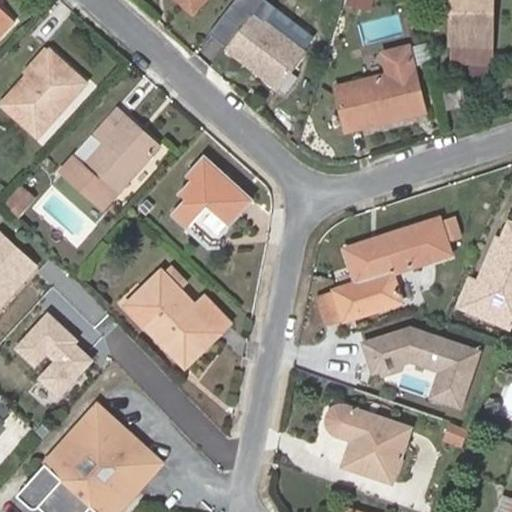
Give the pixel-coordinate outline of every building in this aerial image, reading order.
[(0,0),(0,32),(13,19),(0,6),(0,0)] [(179,0),(192,11),(202,0),(179,0)] [(350,0),(349,5),(368,9),(370,0),(350,0)] [(490,62),(492,0),(452,0),(452,62),(470,62),(470,72),(488,72),(488,62),(490,62)] [(254,13),(223,52),(236,62),(239,58),(278,85),(305,50),(254,13)] [(389,74),(336,86),(346,130),(404,117),(402,109),(423,104),(409,47),(384,52),(389,74)] [(49,49),(27,74),(31,78),(20,91),(15,86),(0,103),(37,135),(84,81),(49,49)] [(27,74),(15,86),(20,91),(31,78),(27,74)] [(460,86),(442,90),(446,109),(465,104),(460,86)] [(402,109),(404,117),(424,113),(423,104),(402,109)] [(116,107),(60,170),(100,208),(157,144),(116,107)] [(203,154),(187,173),(192,178),(180,192),(185,197),(172,212),(186,223),(207,201),(229,219),(249,195),(203,154)] [(17,185),(2,203),(15,217),(32,199),(17,185)] [(146,200),(138,209),(143,215),(152,205),(146,200)] [(441,219),(348,249),(360,283),(316,298),(324,327),(402,302),(393,274),(451,254),(441,219)] [(511,224),(485,285),(475,311),(510,326),(511,320),(511,224)] [(0,311),(40,267),(0,230),(0,311)] [(161,269),(125,304),(183,366),(228,323),(204,297),(196,304),(181,289),(186,285),(169,267),(164,272),(161,269)] [(461,306),(475,311),(485,285),(471,280),(461,306)] [(99,359),(48,312),(9,355),(60,401),(99,359)] [(410,321),(358,335),(367,370),(398,381),(407,357),(438,368),(429,393),(459,403),(479,346),(410,321)] [(32,505),(38,503),(49,491),(71,511),(111,511),(160,459),(97,403),(17,492),(32,505)] [(336,432),(354,439),(345,465),(391,481),(410,428),(348,406),(342,406),(335,410),(332,416),(331,423),(336,432)] [(0,432),(9,423),(0,415),(0,432)] [(466,425),(440,417),(435,434),(460,442),(466,425)] [(71,511),(49,491),(38,503),(47,511),(71,511)] [(511,511),(511,501),(501,497),(495,511),(511,511)]
